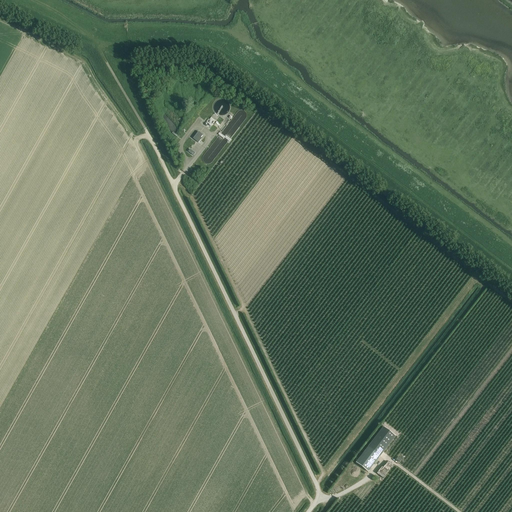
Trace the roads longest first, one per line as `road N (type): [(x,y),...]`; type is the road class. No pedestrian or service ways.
road 1 (track): [(98,43),(221,43),(511,266)]
road 2 (unclassified): [(308,511),(318,490),(144,128)]
